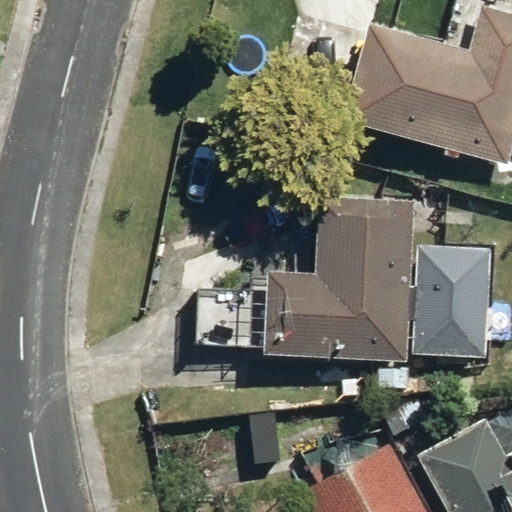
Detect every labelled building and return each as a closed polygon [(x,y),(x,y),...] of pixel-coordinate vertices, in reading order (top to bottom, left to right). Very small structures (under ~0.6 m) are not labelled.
[(260,106),(495,167),(511,99),(511,18),(470,8),(459,54),(285,14),(260,106)] [(247,356),(394,362),(400,202),(304,197),(300,277),(250,275),(249,304),(187,302),(186,346),(247,347),(247,356)] [(500,244),(417,239),(410,352),(492,357),(500,244)] [(364,377),(365,400),(393,400),(392,376),(364,377)] [(386,410),(397,428),(419,415),(408,397),(386,410)] [(407,455),(436,511),(511,511),(511,447),(496,457),(476,418),(407,455)] [(411,511),(376,444),(283,493),(293,511),(411,511)]
